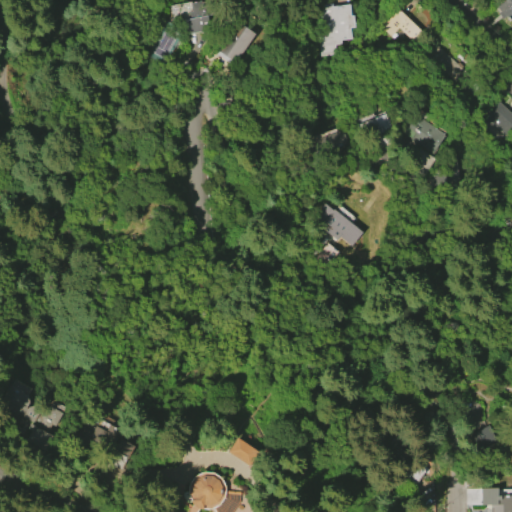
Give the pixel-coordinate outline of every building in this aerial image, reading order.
[(187,34),(184,19),(194,17),(191,3),(205,0),(211,28),(187,34)] [(500,11),(505,8),(503,5),(506,3),(505,1),(506,0),(511,0),(511,21),(509,24),(500,11)] [(348,5),(348,16),(352,15),(353,27),(347,28),(348,40),(337,41),(338,44),(330,45),(331,54),(316,56),(312,6),(330,4),(330,6),(348,5)] [(393,9),(418,32),(409,42),(394,28),(386,36),(376,27),(393,9)] [(255,35),(236,63),(215,49),(235,21),(255,35)] [(422,49),(442,75),(454,65),(434,39),(422,49)] [(486,100),(511,123),(498,139),(472,115),(486,100)] [(411,114),(443,135),(430,154),(398,132),(411,114)] [(309,137),(337,127),(342,141),(314,150),(309,137)] [(318,201),(325,208),(326,207),(354,230),(343,243),(332,234),(329,237),(304,217),(318,201)] [(0,402),(0,406),(23,418),(15,435),(51,453),(59,437),(49,432),(52,427),(43,422),(47,413),(25,402),(32,389),(12,379),(0,402)] [(120,432),(107,426),(105,430),(93,425),(92,428),(82,423),(75,439),(126,462),(133,445),(118,438),(120,432)] [(478,451),(497,443),(490,425),(470,433),(478,451)] [(251,466),(259,451),(235,438),(227,453),(251,466)] [(187,502),(185,497),(184,492),(185,487),(187,482),(190,478),(195,475),(200,474),(205,474),(210,475),(214,478),(218,482),(220,486),(221,491),(237,493),(236,502),(232,510),(230,511),(213,511),(211,508),(206,510),(200,509),(199,511),(194,510),(190,507),(187,502)] [(489,511),(511,511),(511,490),(496,491),(496,488),(480,489),(480,506),(489,505),(489,511)]
